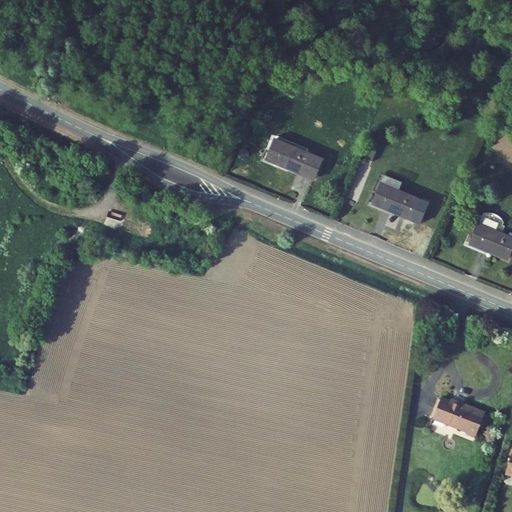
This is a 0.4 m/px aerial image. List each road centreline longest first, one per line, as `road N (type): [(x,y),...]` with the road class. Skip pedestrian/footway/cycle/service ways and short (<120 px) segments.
road 1 (residential): [(264,208),(511,311)]
road 2 (residential): [(86,132),(168,186),(264,208)]
road 3 (residential): [(264,208),(195,172),(86,132)]
